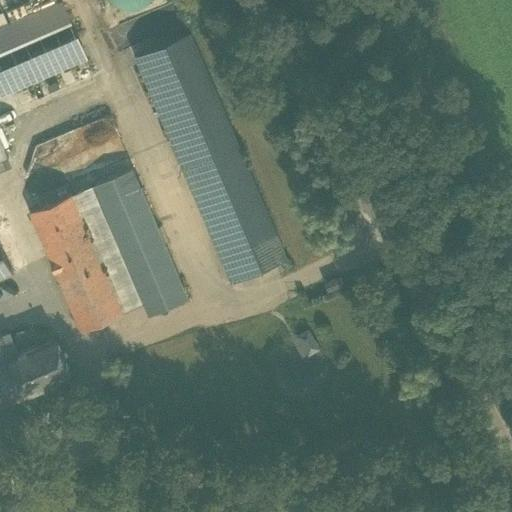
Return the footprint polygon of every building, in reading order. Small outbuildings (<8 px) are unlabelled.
[(175,0),(174,0),(122,22),(137,57),(190,34),(175,0)] [(62,2),(0,29),(0,92),(84,55),(62,2)] [(285,258),(190,34),(137,57),(232,280),(285,258)] [(0,136),(0,159),(9,156),(0,136)] [(187,298),(132,168),(94,184),(144,302),(149,315),(187,298)] [(144,302),(94,184),(72,194),(122,312),(144,302)] [(72,194),(72,193),(31,210),(82,329),(122,312),(72,194)] [(0,242),(0,276),(12,271),(0,242)] [(2,337),(0,337),(0,360),(10,357),(2,337)] [(55,338),(10,357),(27,394),(71,375),(55,338)] [(0,360),(0,405),(27,394),(10,357),(0,360)]
